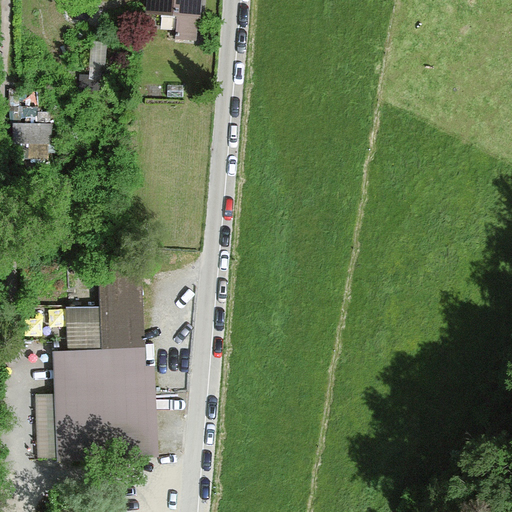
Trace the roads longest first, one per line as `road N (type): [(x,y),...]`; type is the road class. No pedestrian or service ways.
road 1 (unclassified): [(233,0),(191,511)]
road 2 (track): [(8,0),(20,474)]
road 3 (track): [(193,479),(20,474)]
